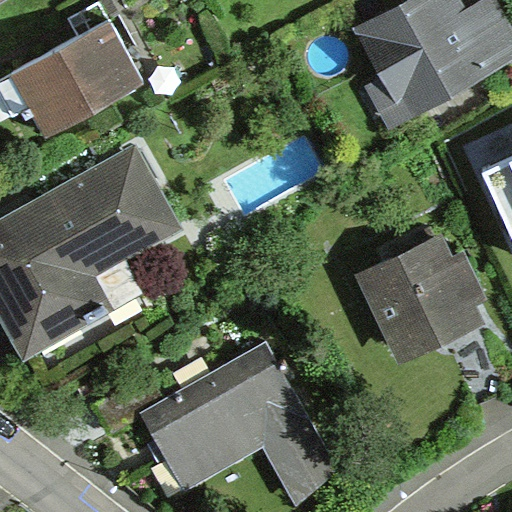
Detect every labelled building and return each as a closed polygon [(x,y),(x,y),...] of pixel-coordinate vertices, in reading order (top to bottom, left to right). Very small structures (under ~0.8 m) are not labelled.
[(460,18),(449,0),(420,0),(354,37),(380,85),(365,94),(387,134),(511,64),(511,40),(490,2),(460,18)] [(105,30),(6,82),(38,142),(137,90),(105,30)] [(174,234),(131,156),(0,228),(0,329),(20,366),(105,320),(85,284),(174,234)] [(452,265),(440,241),(354,284),(397,371),(483,328),(469,301),(482,294),(465,259),(452,265)] [(478,347),(453,360),(479,410),(505,397),(478,347)] [(267,450),(298,501),(339,476),(263,349),(168,406),(149,375),(89,411),(107,442),(145,419),(191,495),(267,450)]
